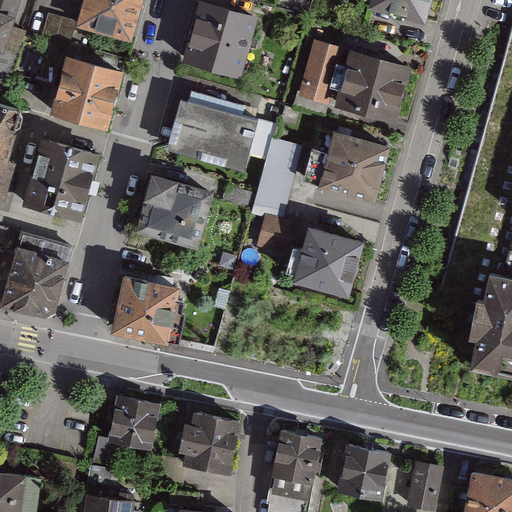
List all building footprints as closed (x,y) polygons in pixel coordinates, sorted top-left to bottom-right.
[(34,0),(0,0),(0,52),(16,58),(34,0)] [(136,42),(146,0),(86,0),(80,27),(136,42)] [(429,0),(374,0),(372,11),(423,25),(429,0)] [(201,2),(184,63),(243,79),(260,18),(201,2)] [(71,20),(45,13),(38,38),(65,45),(71,20)] [(511,37),(446,294),(484,304),(492,271),(511,276),(511,37)] [(327,108),(343,51),(313,43),(297,100),(327,108)] [(409,68),(353,53),(338,110),(394,125),(409,68)] [(60,85),(67,61),(53,57),(46,81),(60,85)] [(58,117),(113,131),(128,76),(73,61),(58,117)] [(262,122),(185,101),(172,150),(248,171),(262,122)] [(0,162),(7,164),(23,110),(0,104),(0,162)] [(370,209),(388,149),(336,133),(318,193),(370,209)] [(26,205),(85,221),(103,154),(45,138),(26,205)] [(285,213),(302,149),(273,140),(255,206),(285,213)] [(158,177),(142,234),(206,251),(222,195),(158,177)] [(255,193),(232,187),(227,204),(250,210),(255,193)] [(314,231),(268,220),(262,244),(307,255),(314,231)] [(370,247),(314,231),(307,255),(298,285),(355,301),(370,247)] [(80,247),(22,234),(7,302),(64,316),(80,247)] [(511,276),(492,271),(469,363),(511,376),(511,276)] [(180,290),(125,279),(114,334),(168,346),(180,290)] [(153,435),(160,396),(119,388),(112,427),(153,435)] [(229,467),(238,412),(189,404),(179,458),(229,467)] [(302,511),(320,428),(278,420),(268,468),(266,507),(290,511),(302,511)] [(102,463),(108,432),(95,429),(88,460),(102,463)] [(389,444),(346,435),(337,480),(380,489),(389,444)] [(440,456),(413,451),(406,497),(433,501),(440,456)] [(511,511),(511,476),(478,471),(471,511),(511,511)] [(45,511),(50,484),(0,476),(0,511),(45,511)] [(146,511),(148,502),(113,498),(115,488),(97,486),(95,507),(93,511),(146,511)] [(171,506),(197,506),(197,491),(171,491),(171,506)]
